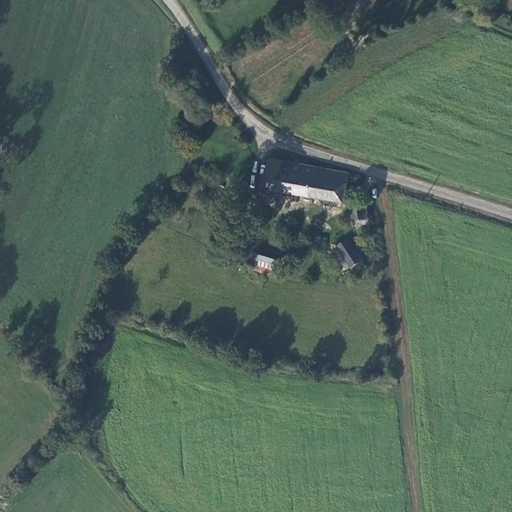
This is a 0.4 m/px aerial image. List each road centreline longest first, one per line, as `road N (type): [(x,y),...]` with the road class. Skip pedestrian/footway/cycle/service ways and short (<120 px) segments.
road 1 (tertiary): [(167,0),(243,115),(282,144),(511,217)]
road 2 (track): [(382,176),(416,511)]
